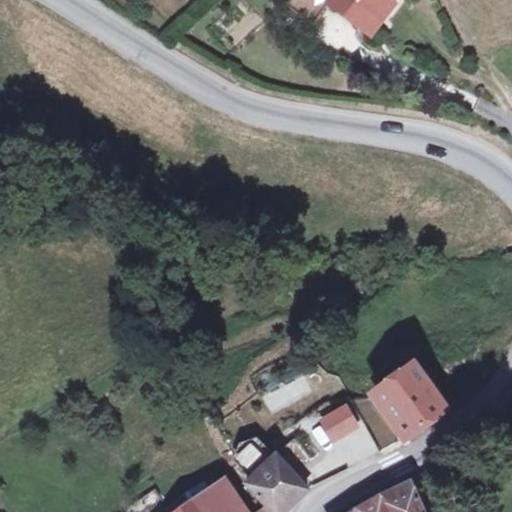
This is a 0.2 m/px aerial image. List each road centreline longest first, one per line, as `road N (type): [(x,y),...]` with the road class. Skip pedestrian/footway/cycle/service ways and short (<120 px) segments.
road 1 (secondary): [(511,186),(453,150),(254,112),(57,0)]
road 2 (secondary): [(324,511),(457,426),(511,376)]
